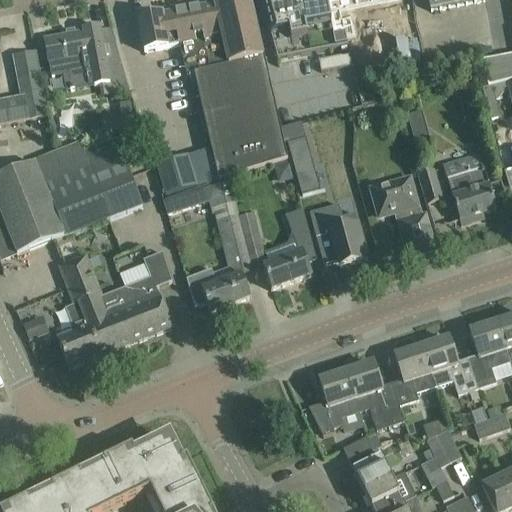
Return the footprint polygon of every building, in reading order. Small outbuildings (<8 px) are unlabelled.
[(261,59),(248,0),(247,0),(163,17),(162,17),(138,21),(145,54),(180,48),(187,79),(195,78),(219,183),(284,163),(263,59),(261,59)] [(261,0),(278,62),(348,49),(346,38),(334,40),(326,0),(261,0)] [(326,0),(334,39),(355,35),(351,16),(340,18),(338,10),(387,0),(326,0)] [(428,0),(431,13),(485,3),(484,0),(428,0)] [(511,0),(511,4),(511,57),(483,63),(488,89),(505,86),(511,83),(511,0)] [(130,93),(112,29),(100,31),(99,29),(83,32),(84,35),(45,42),(52,79),(66,77),(69,90),(70,89),(71,92),(93,88),(93,89),(108,86),(110,98),(130,93)] [(22,101),(0,104),(0,127),(47,119),(35,55),(14,59),(22,101)] [(349,57),(342,58),(344,70),(351,68),(349,57)] [(342,58),(334,60),(336,71),(344,70),(342,58)] [(334,60),(326,61),(329,73),(336,71),(334,60)] [(326,61),(319,63),(321,74),(329,73),(326,61)] [(503,95),(503,92),(506,91),(505,86),(488,89),(482,91),(491,123),(500,121),(495,102),(498,102),(503,95)] [(130,104),(119,106),(125,140),(136,138),(130,104)] [(305,129),(288,133),(300,183),(316,179),(311,158),(312,158),(305,129)] [(91,169),(45,187),(66,240),(145,209),(120,147),(118,148),(115,141),(85,153),(91,169)] [(442,167),(452,199),(461,228),(477,223),(476,219),(497,213),(493,201),(505,197),(501,185),(490,189),(480,156),(442,167)] [(188,157),(156,167),(166,198),(197,189),(188,157)] [(290,162),(273,167),(277,183),(295,178),(295,177),(291,164),(290,162)] [(36,165),(0,179),(0,263),(0,264),(17,258),(64,239),(64,240),(66,240),(45,187),(36,165)] [(433,172),(419,176),(428,208),(443,204),(433,172)] [(238,219),(240,219),(235,204),(230,182),(213,187),(213,188),(163,204),(168,218),(209,205),(213,218),(215,217),(225,258),(231,255),(246,250),(238,219)] [(399,226),(403,239),(408,258),(434,251),(425,219),(420,221),(410,183),(373,193),(380,220),(399,215),(402,226),(399,226)] [(339,207),(310,215),(310,216),(319,248),(324,268),(338,264),(339,270),(368,262),(362,243),(358,227),(355,216),(343,219),(339,207)] [(286,218),(301,255),(263,270),(272,293),(312,278),(308,265),(317,262),(303,212),(286,218)] [(261,244),(252,216),(240,219),(238,219),(246,250),(261,244)] [(172,331),(156,290),(172,284),(163,257),(145,264),(152,282),(126,293),(131,305),(145,341),(172,331)] [(100,298),(85,260),(60,269),(74,306),(79,305),(80,306),(99,298),(100,298)] [(212,271),(187,281),(195,311),(207,306),(210,316),(251,301),(243,278),(218,287),(212,271)] [(145,341),(131,305),(126,293),(117,296),(101,303),(107,318),(105,318),(107,323),(97,327),(100,336),(92,339),(100,359),(145,341)] [(92,339),(100,336),(97,327),(107,323),(105,318),(107,318),(101,303),(99,298),(80,306),(89,329),(57,341),(69,371),(100,359),(92,339)] [(45,319),(25,327),(31,343),(51,335),(45,319)] [(511,321),(496,326),(510,367),(511,367),(511,370),(511,321)] [(510,367),(496,326),(470,335),(478,360),(466,364),(476,394),(497,387),(492,373),(510,367)] [(466,364),(457,367),(449,342),(421,351),(434,393),(454,386),(458,400),(476,394),(466,364)] [(403,385),(391,389),(403,425),(405,424),(401,412),(418,407),(416,399),(434,393),(421,351),(395,359),(403,385)] [(346,375),(360,417),(372,413),(374,418),(372,418),(378,434),(403,425),(391,389),(382,392),(374,366),(346,375)] [(326,405),(309,411),(323,440),(335,436),(334,432),(341,430),(344,429),(342,423),(360,417),(346,375),(319,384),(326,405)] [(500,409),(487,413),(490,422),(497,420),(503,418),(500,409)] [(482,412),(471,416),(475,427),(486,423),(482,412)] [(486,423),(475,427),(480,442),(511,432),(505,417),(503,418),(497,420),(490,422),(486,423)] [(444,423),(438,425),(442,438),(447,435),(448,435),(444,423)] [(442,438),(436,441),(450,468),(461,463),(447,435),(442,438)] [(212,511),(187,461),(183,463),(174,445),(173,445),(172,442),(166,440),(163,441),(140,452),(141,453),(140,453),(135,455),(132,451),(104,465),(105,467),(81,478),(80,476),(52,490),(53,492),(30,503),(29,502),(7,511),(212,511)] [(373,454),(369,440),(343,453),(350,466),(373,454)] [(426,446),(434,462),(440,473),(450,468),(436,441),(426,446)] [(353,472),(365,496),(393,483),(381,458),(353,472)] [(440,473),(434,462),(424,467),(430,478),(440,473)] [(493,511),(511,511),(511,475),(483,490),(493,511)] [(393,483),(365,496),(372,511),(394,511),(417,501),(405,477),(393,483)] [(447,484),(436,489),(443,505),(455,500),(447,484)] [(394,511),(422,511),(417,501),(394,511)] [(472,511),(468,502),(456,507),(458,511),(472,511)]
